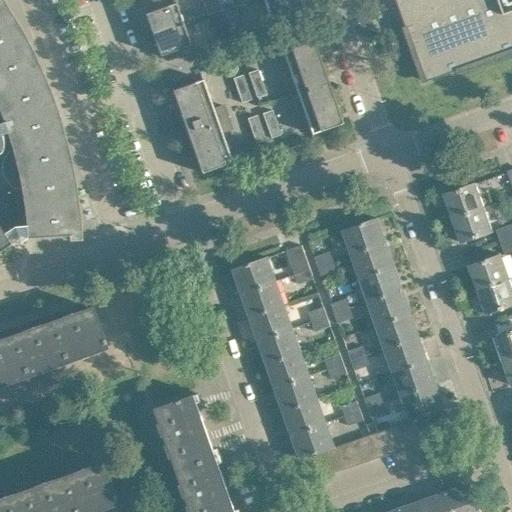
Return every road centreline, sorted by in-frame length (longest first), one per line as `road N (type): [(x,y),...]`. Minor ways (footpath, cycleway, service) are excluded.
road 1 (residential): [(494,452),(388,156)]
road 2 (residential): [(284,511),(182,225)]
road 3 (residential): [(118,249),(31,0)]
road 4 (residential): [(182,225),(102,0)]
road 5 (residential): [(388,156),(182,225)]
road 6 (residential): [(330,511),(494,452)]
road 7 (residential): [(388,156),(334,0)]
road 8 (unknown): [(0,430),(141,390)]
road 9 (residential): [(511,114),(388,156)]
road 10 (residential): [(118,249),(0,292)]
